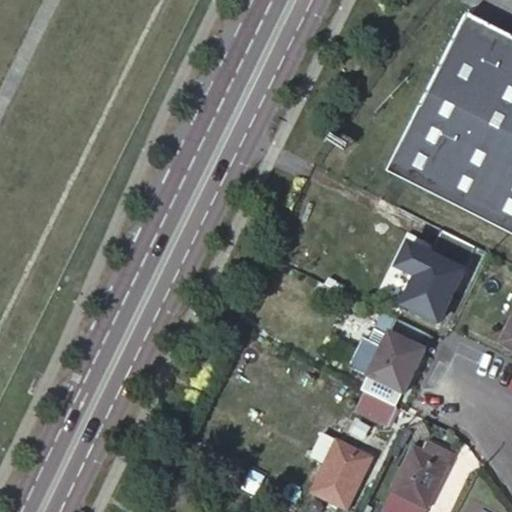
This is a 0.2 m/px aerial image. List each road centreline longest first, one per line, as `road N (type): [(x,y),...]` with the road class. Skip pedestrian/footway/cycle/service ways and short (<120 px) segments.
road 1 (secondary): [(59,511),(311,0)]
road 2 (secondary): [(270,0),(20,511)]
